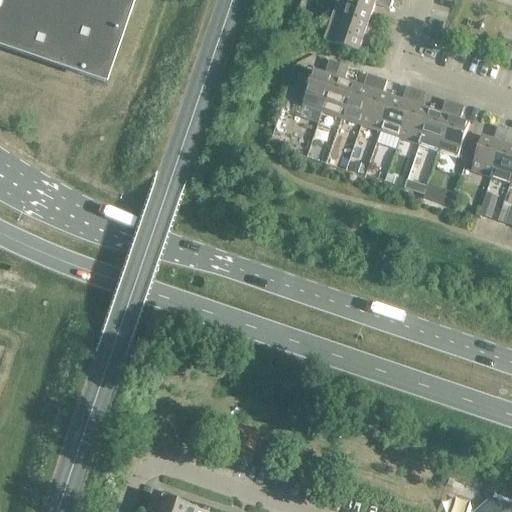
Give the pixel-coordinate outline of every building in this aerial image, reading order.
[(0,0),(0,35),(1,36),(0,40),(0,45),(114,85),(138,13),(142,0),(0,0)] [(376,0),(339,0),(338,4),(372,15),(376,0)] [(392,1),(389,0),(381,0),(379,7),(389,10),(392,1)] [(372,15),(338,4),(331,23),(379,39),(382,30),(368,25),(372,15)] [(379,39),(331,23),(324,43),(335,47),(333,53),(343,56),(345,50),(358,55),(362,44),(376,49),(379,39)] [(326,72),(336,75),(339,66),(330,62),(326,72)] [(348,69),(339,66),(336,75),(345,79),(348,69)] [(303,107),(323,113),(334,80),(314,73),(303,107)] [(365,85),(374,89),(378,79),(368,76),(365,85)] [(387,82),(378,79),(374,89),(383,92),(387,82)] [(354,86),(334,80),(323,113),(342,120),(354,86)] [(373,93),(354,86),(342,120),(361,126),(373,93)] [(404,99),(413,102),(416,92),(407,89),(404,99)] [(425,95),(416,92),(413,102),(422,105),(425,95)] [(392,99),(373,93),(361,126),(380,133),(392,99)] [(411,106),(392,99),(380,133),(400,140),(411,106)] [(442,112),(452,115),(455,105),(446,102),(442,112)] [(464,108),(455,105),(452,115),(461,118),(464,108)] [(431,113),(411,106),(400,140),(419,146),(431,113)] [(450,119),(431,113),(419,146),(438,153),(450,119)] [(470,126),(450,119),(438,153),(458,160),(470,126)] [(495,138),(504,141),(507,131),(498,128),(495,138)] [(471,173),(491,179),(503,146),(483,139),(471,173)] [(511,180),(511,148),(503,146),(491,179),(510,186),(511,180)] [(356,164),(353,173),(362,176),(365,168),(356,164)] [(387,176),(385,184),(391,186),(393,178),(387,176)] [(417,186),(414,194),(423,197),(426,189),(417,186)] [(482,205),(479,215),(491,219),(494,209),(482,205)] [(195,511),(197,510),(162,498),(156,511),(195,511)] [(511,511),(511,507),(491,500),(477,511),(511,511)]
